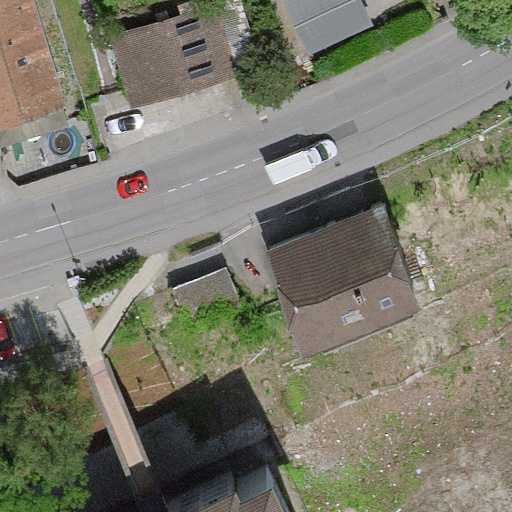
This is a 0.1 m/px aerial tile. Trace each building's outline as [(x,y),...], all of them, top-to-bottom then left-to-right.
[(37,0),(0,0),(0,130),(65,115),(37,0)] [(368,0),(286,0),(309,49),(377,19),(368,0)] [(215,1),(110,32),(131,103),(236,72),(215,1)] [(369,166),(266,213),(311,312),(415,265),(369,166)] [(302,511),(290,485),(231,511),(302,511)]
